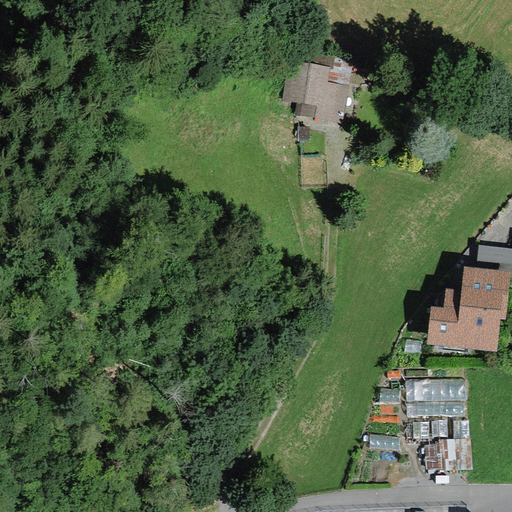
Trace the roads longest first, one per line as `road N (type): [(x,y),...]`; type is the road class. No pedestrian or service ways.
road 1 (track): [(330,127),(327,291),(309,349),(261,420),(218,511)]
road 2 (track): [(511,494),(347,498),(278,511)]
